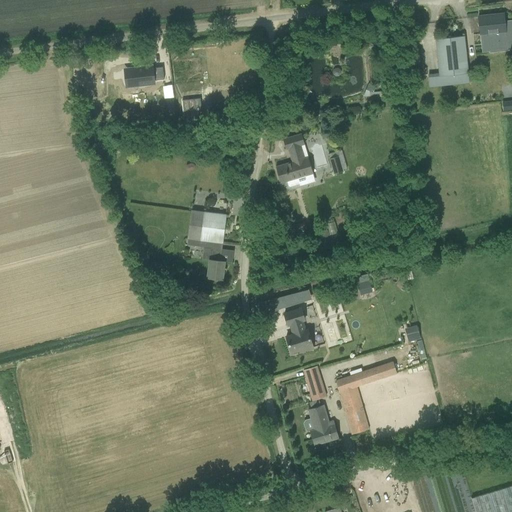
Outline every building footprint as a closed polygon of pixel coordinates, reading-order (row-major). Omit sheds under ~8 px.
[(481,42),(490,41),(511,38),(511,21),(505,22),(504,14),(478,16),(481,42)] [(463,73),(468,72),(464,36),(435,39),(439,76),(441,75),(441,82),(463,79),(463,73)] [(145,68),(121,68),(122,85),(146,85),(145,68)] [(386,94),(385,94),(386,106),(398,105),(397,93),(386,94)] [(93,114),(85,114),(85,122),(93,122),(93,114)] [(291,162),(276,167),(281,183),(286,181),(288,188),(299,184),(297,178),(314,172),(309,156),(307,156),(301,134),(282,139),(286,151),(287,150),(291,162)] [(343,171),(339,155),(330,158),(334,173),(343,171)] [(191,210),(187,238),(223,242),(226,215),(191,210)] [(315,240),(329,236),(326,223),(311,227),(315,240)] [(202,259),(210,260),(208,278),(222,279),(224,261),(220,261),(223,242),(187,238),(187,245),(204,247),(202,259)] [(157,271),(165,269),(163,261),(155,263),(151,265),(153,272),(157,271)] [(370,279),(357,283),(361,294),(374,290),(370,279)] [(297,303),(294,293),(278,297),(282,308),(297,303)] [(301,308),(284,314),(288,325),(290,324),(293,334),(286,337),(291,353),(300,350),(300,352),(313,348),(308,330),(305,331),(302,321),(305,320),(301,308)] [(407,326),(408,340),(420,339),(419,326),(407,326)] [(368,429),(365,419),(356,387),(382,378),(377,365),(336,379),(339,390),(343,401),(352,434),(368,429)] [(303,371),(312,400),(326,396),(317,366),(303,371)] [(315,445),(338,438),(333,421),(328,422),(323,405),(320,406),(318,401),(310,403),(312,409),(309,410),(315,430),(310,431),(315,445)] [(475,511),(511,511),(511,485),(471,498),(475,511)]
